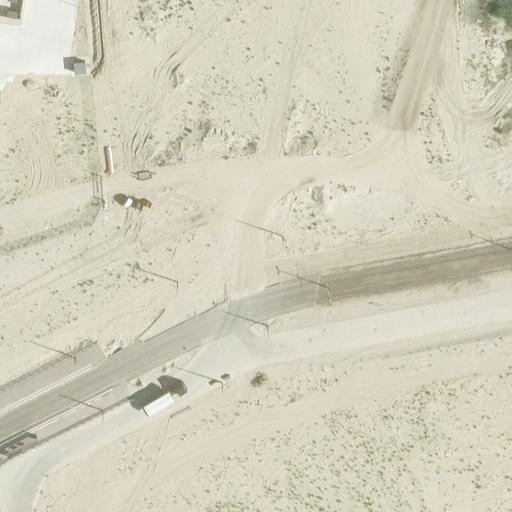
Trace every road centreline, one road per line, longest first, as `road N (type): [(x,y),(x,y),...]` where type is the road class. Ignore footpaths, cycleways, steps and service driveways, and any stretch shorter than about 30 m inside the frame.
road 1 (tertiary): [(163,0),(176,286),(0,377)]
road 2 (tertiary): [(289,355),(265,0)]
road 3 (tertiary): [(2,482),(210,382),(289,355)]
road 4 (tertiary): [(511,315),(289,355)]
road 5 (residential): [(289,355),(294,393),(353,511)]
